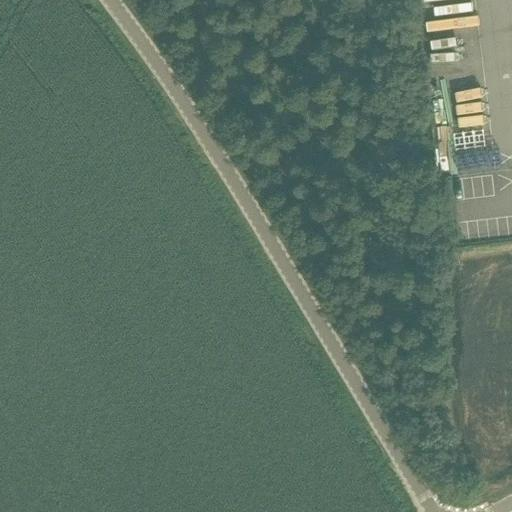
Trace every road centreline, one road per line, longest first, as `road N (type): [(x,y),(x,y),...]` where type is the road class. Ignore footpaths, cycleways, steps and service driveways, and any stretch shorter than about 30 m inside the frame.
road 1 (unclassified): [(428,511),(172,72),(118,0)]
road 2 (unknown): [(511,174),(500,0)]
